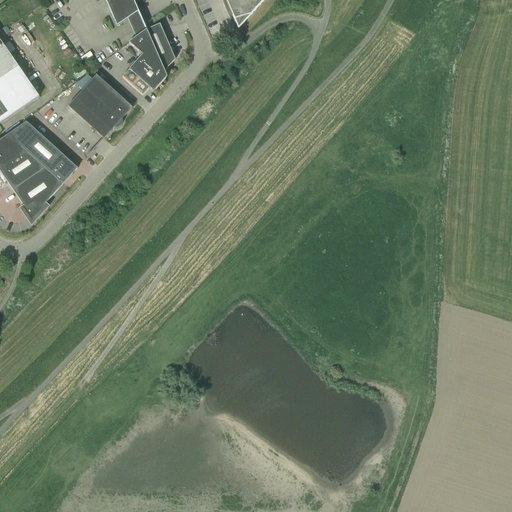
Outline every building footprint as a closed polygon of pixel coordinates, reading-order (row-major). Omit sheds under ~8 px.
[(52,32),(30,0),(10,0),(0,7),(0,124),(39,98),(13,59),(52,32)] [(127,20),(138,12),(133,0),(105,0),(107,5),(117,27),(127,20)] [(225,0),(238,30),(265,0),(225,0)] [(167,78),(164,72),(175,60),(160,25),(146,31),(129,44),(142,56),(122,78),(142,97),(149,89),(153,93),(167,78)] [(125,117),(132,108),(96,76),(68,107),(104,140),(111,132),(110,130),(112,128),(114,129),(116,129),(118,128),(120,127),(121,126),(122,124),(123,122),(122,120),(121,118),(123,116),(125,117)] [(73,175),(77,169),(26,123),(8,135),(27,152),(54,177),(63,185),(73,175)] [(8,135),(0,140),(0,170),(27,152),(8,135)] [(27,152),(0,170),(0,173),(7,183),(19,200),(54,177),(27,152)] [(63,185),(54,177),(19,200),(23,207),(20,209),(20,210),(22,209),(31,223),(32,223),(47,206),(48,207),(49,207),(46,204),(59,190),(63,185)]
